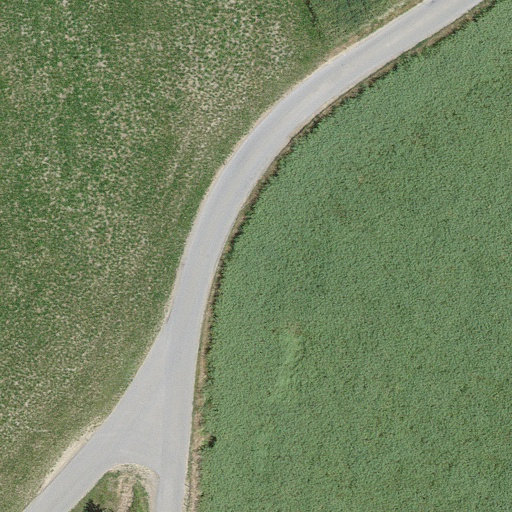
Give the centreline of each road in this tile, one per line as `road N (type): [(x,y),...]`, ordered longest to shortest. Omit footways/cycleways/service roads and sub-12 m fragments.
road 1 (unclassified): [(155,377),(226,178),(275,110),(322,71),(441,0)]
road 2 (unclassified): [(33,511),(155,377)]
road 3 (unclassified): [(155,377),(172,452),(164,511)]
